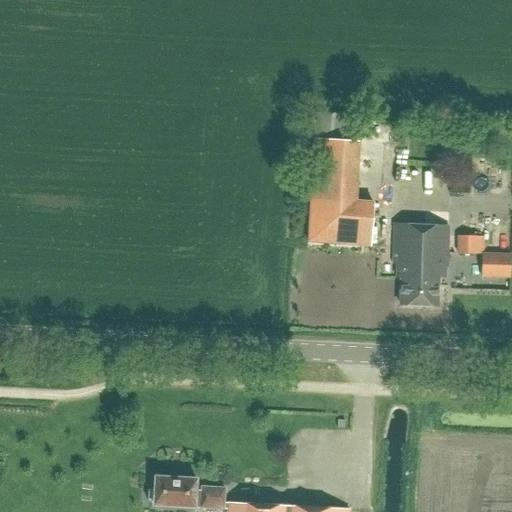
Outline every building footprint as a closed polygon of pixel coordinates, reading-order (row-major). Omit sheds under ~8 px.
[(307,246),(370,248),(372,205),(353,204),(356,144),(314,143),(307,246)] [(439,278),(444,278),(445,268),(446,268),(448,226),(393,224),(392,264),(396,264),(396,278),(400,278),(399,306),(438,307),(439,278)] [(456,255),(480,255),(480,278),(509,278),(509,255),(483,254),(483,236),(456,236),(456,255)] [(196,479),(154,476),(152,505),(222,509),(223,489),(195,487),(196,479)] [(226,511),(347,511),(348,509),(227,503),(226,511)]
